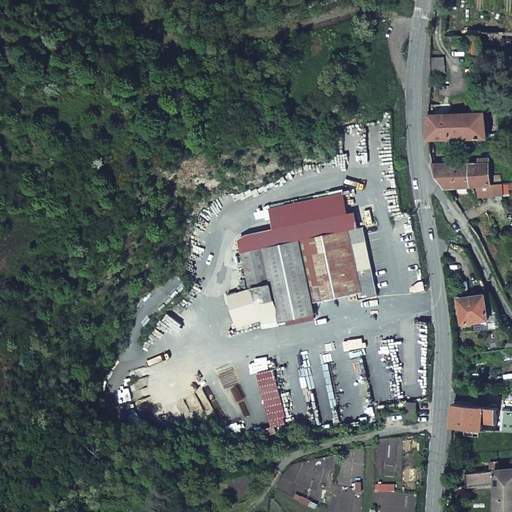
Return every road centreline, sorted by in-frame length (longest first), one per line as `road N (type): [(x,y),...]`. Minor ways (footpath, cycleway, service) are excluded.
road 1 (unknown): [(399,312),(377,206),(349,184),(320,184),(240,221),(195,335),(201,347),(230,351),(352,322)]
road 2 (residential): [(439,425),(442,327),(420,183)]
road 3 (residential): [(439,425),(290,457),(258,501)]
road 4 (residential): [(420,183),(415,73),(424,0)]
road 5 (residential): [(420,183),(436,189),(454,213),(511,318)]
